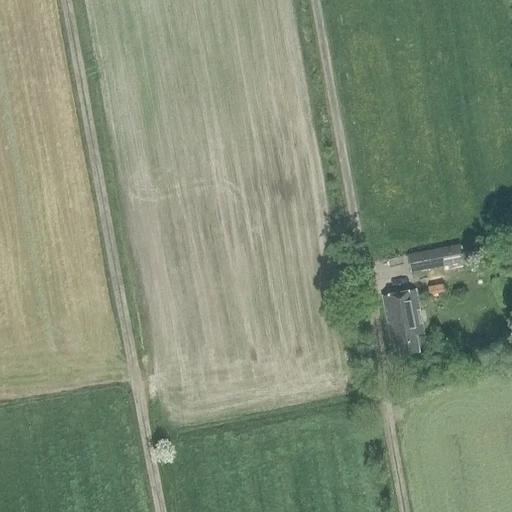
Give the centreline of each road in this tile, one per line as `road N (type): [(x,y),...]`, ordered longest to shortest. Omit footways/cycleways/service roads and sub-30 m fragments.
road 1 (track): [(153,511),(55,0)]
road 2 (track): [(395,511),(302,0)]
